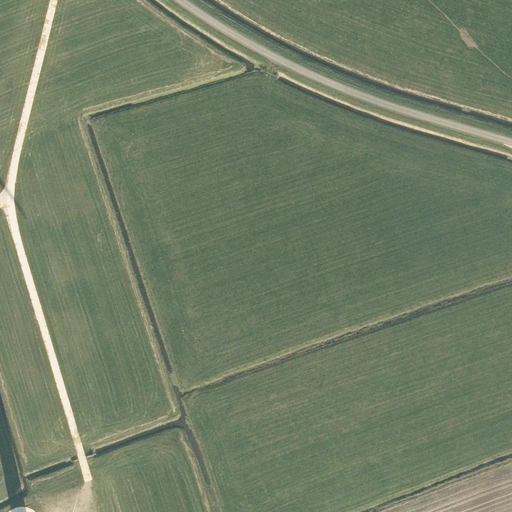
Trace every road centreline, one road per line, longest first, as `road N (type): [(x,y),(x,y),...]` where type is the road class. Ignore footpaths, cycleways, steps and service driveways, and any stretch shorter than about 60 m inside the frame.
road 1 (unclassified): [(511,141),(345,89),(180,0)]
road 2 (track): [(0,371),(40,510)]
